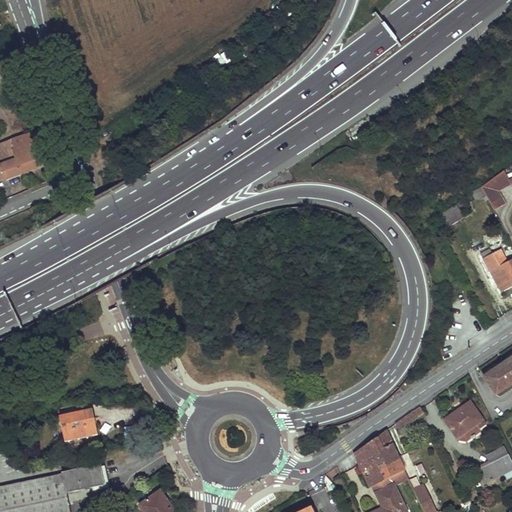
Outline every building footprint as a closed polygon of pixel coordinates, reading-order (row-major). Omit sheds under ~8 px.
[(22,139),(34,169),(53,162),(42,132),(22,139)] [(34,169),(22,139),(12,142),(0,144),(0,163),(1,168),(6,180),(34,169)] [(503,170),(480,187),(485,196),(487,200),(490,205),(502,198),(499,192),(511,185),(503,170)] [(480,187),(471,193),(474,198),(483,199),(482,198),(485,196),(480,187)] [(502,198),(490,205),(494,211),(506,204),(502,198)] [(456,203),(434,217),(443,231),(464,217),(456,203)] [(511,285),(511,260),(511,259),(504,262),(499,251),(492,255),(490,249),(481,254),(500,292),(511,285)] [(495,394),(511,382),(511,356),(483,376),(495,394)] [(444,420),(456,438),(457,440),(464,442),(470,438),(471,439),(474,437),(473,436),(478,432),(476,430),(484,425),(468,402),(444,420)] [(423,414),(418,408),(414,411),(413,410),(402,418),(406,426),(423,414)] [(93,411),(60,417),(65,443),(97,437),(93,411)] [(398,430),(406,426),(402,418),(394,424),(398,430)] [(385,430),(353,453),(354,455),(370,487),(372,486),(382,481),(375,467),(398,457),(385,430)] [(485,455),(489,464),(472,473),(479,487),(500,477),(511,470),(511,461),(508,455),(504,445),(485,455)] [(398,457),(375,467),(382,481),(404,470),(398,457)] [(65,484),(0,495),(0,511),(70,511),(67,494),(104,487),(100,467),(62,474),(63,476),(65,484)] [(382,481),(372,486),(383,507),(384,509),(377,511),(406,511),(395,487),(408,480),(404,470),(382,481)] [(63,476),(0,487),(0,495),(65,484),(63,476)] [(434,511),(422,486),(413,490),(423,511),(434,511)] [(162,491),(140,505),(144,511),(173,511),(170,506),(171,505),(162,491)] [(467,494),(460,498),(464,506),(470,502),(467,494)]
